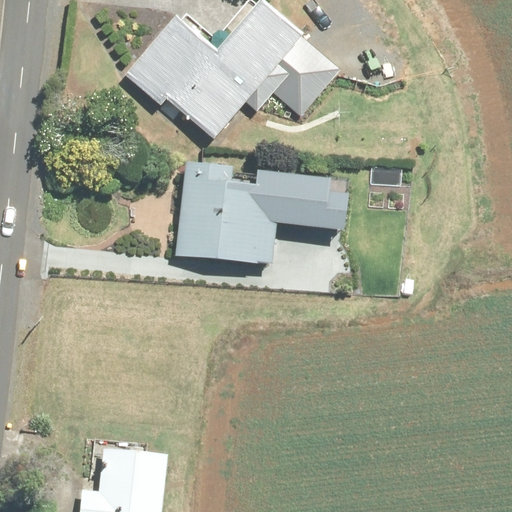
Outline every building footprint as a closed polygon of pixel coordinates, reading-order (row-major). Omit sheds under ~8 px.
[(255,98),(258,95),(310,37),(268,0),(261,8),(252,0),(244,10),(217,40),(188,14),(184,20),(180,17),(127,76),(162,108),(170,99),(181,109),(217,141),(255,98)] [(308,78),(321,89),(330,80),(318,69),(308,78)] [(357,157),(384,162),(390,134),(357,127),(356,131),(362,132),(357,157)] [(282,138),(269,139),(269,147),(283,147),(282,138)] [(234,167),(185,162),(176,254),(271,264),(275,222),(342,230),(345,193),(327,190),(328,180),(256,172),(254,186),(232,184),(234,167)] [(165,511),(172,457),(148,454),(108,449),(102,493),(85,491),(82,511),(165,511)]
